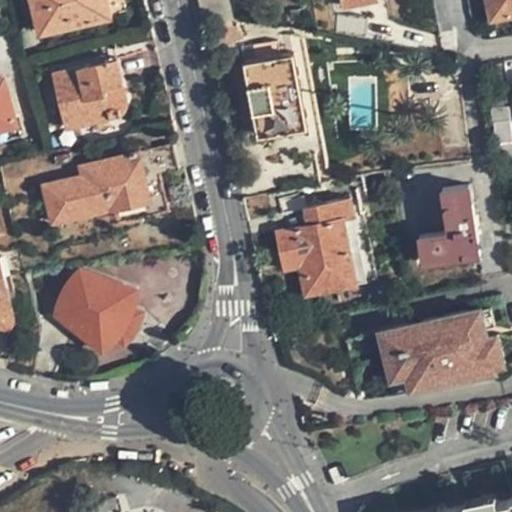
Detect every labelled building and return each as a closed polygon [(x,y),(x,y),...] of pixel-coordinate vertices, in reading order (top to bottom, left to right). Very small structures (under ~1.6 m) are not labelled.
[(113,14),(109,0),(36,0),(44,29),(113,14)] [(511,13),(511,0),(490,0),(494,17),(511,13)] [(362,33),(364,17),(341,13),(338,28),(362,33)] [(297,54),(251,62),(262,130),(308,123),(297,54)] [(130,93),(122,56),(56,71),(69,125),(120,112),(127,108),(130,102),(130,93)] [(314,122),(323,120),(308,57),(300,59),(314,122)] [(0,77),(0,127),(20,121),(7,76),(0,77)] [(380,122),(377,77),(351,79),(355,124),(380,122)] [(499,141),(511,140),(511,118),(496,121),(499,141)] [(181,174),(174,143),(84,163),(86,173),(47,182),(56,219),(153,197),(150,181),(181,174)] [(481,253),(470,183),(445,188),(452,230),(423,236),(427,261),(481,253)] [(308,206),(311,222),(281,228),(288,266),(303,263),(308,292),(360,281),(346,215),(356,213),(353,198),(308,206)] [(18,319),(2,255),(0,254),(0,324),(12,327),(18,319)] [(139,288),(82,267),(76,273),(69,283),(63,296),(59,312),(106,351),(118,338),(127,343),(138,327),(147,311),(136,307),(139,288)] [(484,305),(397,326),(409,375),(413,390),(499,368),(498,364),(491,333),(488,324),(485,307),(484,305)] [(498,321),(494,305),(485,307),(488,324),(498,321)] [(409,375),(397,326),(382,330),(394,379),(409,375)] [(508,362),(501,331),(491,333),(498,364),(508,362)] [(511,511),(511,497),(448,511),(511,511)]
